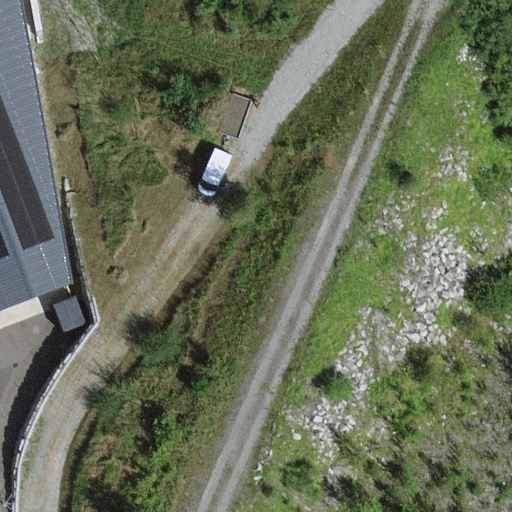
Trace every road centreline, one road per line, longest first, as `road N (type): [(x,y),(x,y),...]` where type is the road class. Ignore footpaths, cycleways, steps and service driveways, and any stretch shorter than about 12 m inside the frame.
road 1 (track): [(357,0),(296,75),(74,401),(38,511)]
road 2 (track): [(429,0),(210,511)]
